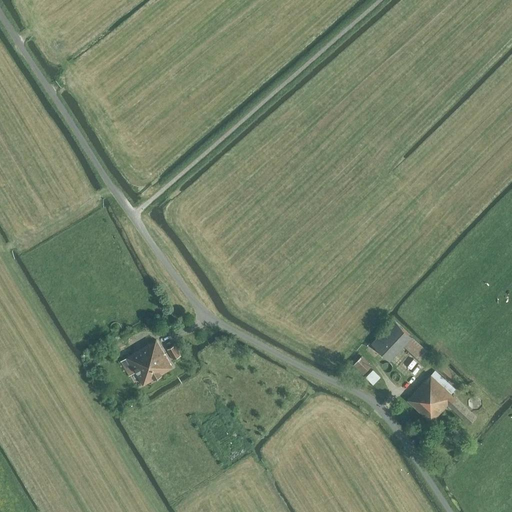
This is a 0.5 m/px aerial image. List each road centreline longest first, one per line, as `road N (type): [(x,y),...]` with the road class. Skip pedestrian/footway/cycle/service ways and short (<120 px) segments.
road 1 (unclassified): [(448,511),(375,405),(201,310),(132,215)]
road 2 (track): [(21,285),(158,511)]
road 3 (track): [(21,285),(3,252),(113,187)]
